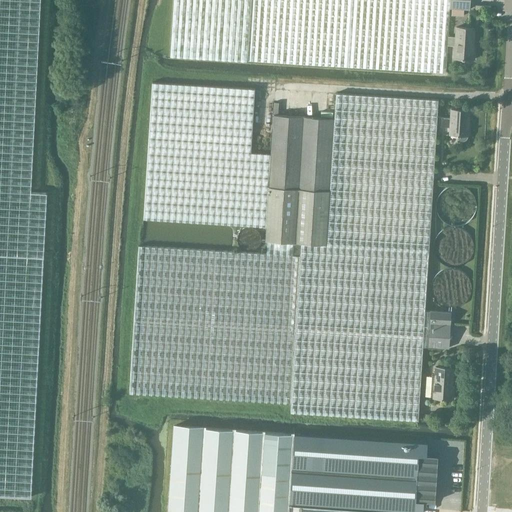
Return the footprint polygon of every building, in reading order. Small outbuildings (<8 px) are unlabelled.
[(0,0),(0,496),(31,498),(47,194),(31,193),(41,0),(0,0)] [(171,0),(168,56),(247,61),(445,73),(447,45),(448,37),(448,36),(449,10),(450,8),(452,8),(451,15),(463,15),(464,9),(469,9),(469,0),(171,0)] [(448,37),(447,45),(455,46),(454,58),(474,59),(474,50),(473,50),(474,28),(456,27),(456,37),(448,36),(448,37)] [(143,220),(235,226),(268,228),(267,255),(230,253),(143,248),(139,248),(130,397),(292,406),(291,415),(420,422),(425,345),(448,347),(449,324),(449,310),(427,308),(438,125),(438,115),(439,98),(335,94),(335,119),(273,116),(271,153),(251,152),(255,88),(151,82),(143,220)] [(451,116),(438,115),(438,125),(450,126),(449,134),(457,135),(458,137),(459,139),(460,140),(462,140),(464,140),(466,139),(467,137),(467,135),(469,135),(470,126),(468,126),(469,110),(451,109),(451,116)] [(473,204),(473,200),(472,197),(470,194),(468,191),(466,189),(462,186),(459,185),(455,185),(452,185),(447,186),(444,188),(442,189),(439,192),(437,195),(436,199),(435,203),(435,206),(436,210),(438,213),(440,217),(443,219),(445,221),(448,222),(452,223),(456,223),(459,222),(464,220),(467,217),(469,215),(471,212),(472,208),(473,204)] [(471,246),(471,242),(469,239),(468,235),(464,232),(460,229),(457,228),(454,227),(450,227),(446,228),(443,229),(440,231),(437,233),(435,236),(434,239),(433,242),(432,246),(433,250),(434,254),(435,257),(438,260),(440,262),(444,264),(447,265),(451,265),(455,265),(458,264),(461,263),(465,260),(468,257),(469,254),(470,250),(471,246)] [(260,244),(261,240),(260,235),(257,231),(254,229),(249,228),(245,229),(241,231),(239,235),(238,239),(239,244),(241,247),(245,250),(249,251),(253,250),(257,247),(260,244)] [(472,289),(472,288),(471,284),(470,280),(468,277),(466,274),(463,272),(460,270),(455,268),(452,268),(448,268),(443,270),(440,272),(438,274),(435,277),(433,280),(432,283),(431,288),(432,291),(433,295),(435,300),(437,302),(440,305),(443,307),(446,308),(450,309),(454,308),(458,308),(461,306),(466,303),(468,301),(470,297),(471,293),(472,289)] [(425,396),(433,397),(441,398),(453,399),(453,390),(452,389),(453,368),(435,366),(435,376),(426,376),(425,396)] [(395,511),(396,511),(411,511),(422,511),(423,501),(435,502),(437,456),(426,456),(426,443),(291,433),(284,433),(284,430),(266,428),(266,432),(173,426),(173,427),(169,505),(169,507),(168,511),(395,511)]
